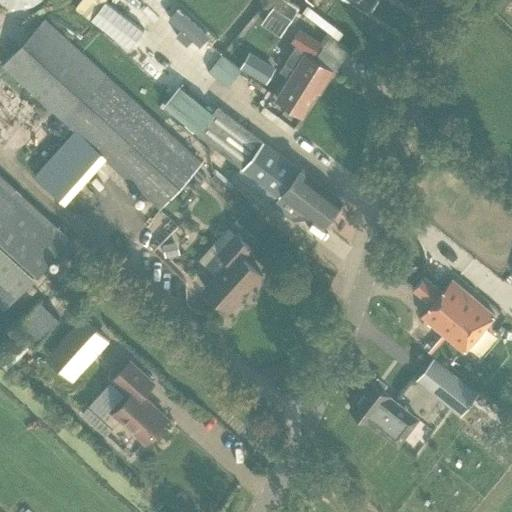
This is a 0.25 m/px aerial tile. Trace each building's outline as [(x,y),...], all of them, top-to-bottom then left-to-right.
[(288,28),(300,11),(284,0),(279,0),(270,15),(288,28)] [(352,0),(367,9),(372,0),(352,0)] [(75,130),(104,157),(160,208),(202,161),(45,17),(2,64),(75,130)] [(320,42),(299,28),(292,39),(297,43),(280,70),(290,76),(276,98),(302,114),(318,89),(320,90),(332,70),(311,56),(320,42)] [(220,60),(240,77),(252,61),(232,45),(220,60)] [(308,174),(300,167),(218,105),(197,132),(242,166),(237,174),(274,202),(285,187),(330,221),(342,205),(310,181),(309,181),(305,178),(308,174)] [(104,157),(75,130),(35,173),(64,200),(104,157)] [(194,172),(187,179),(191,182),(198,182),(201,178),(194,172)] [(0,174),(0,301),(4,305),(68,236),(0,174)] [(243,256),(251,247),(235,233),(219,252),(228,260),(204,287),(230,309),(262,274),(243,256)] [(76,251),(54,265),(65,282),(87,267),(76,251)] [(445,291),(426,276),(416,289),(435,303),(425,316),(469,350),(498,313),(455,278),(445,291)] [(43,327),(62,301),(47,290),(28,317),(43,327)] [(110,338),(83,314),(44,356),(71,381),(110,338)] [(9,342),(21,355),(41,337),(28,324),(9,342)] [(478,391),(433,356),(415,379),(459,414),(478,391)] [(141,393),(153,381),(130,360),(113,378),(130,394),(114,412),(145,441),(167,417),(141,393)] [(384,385),(376,379),(373,381),(370,379),(349,406),(397,443),(418,417),(381,389),(384,385)]
